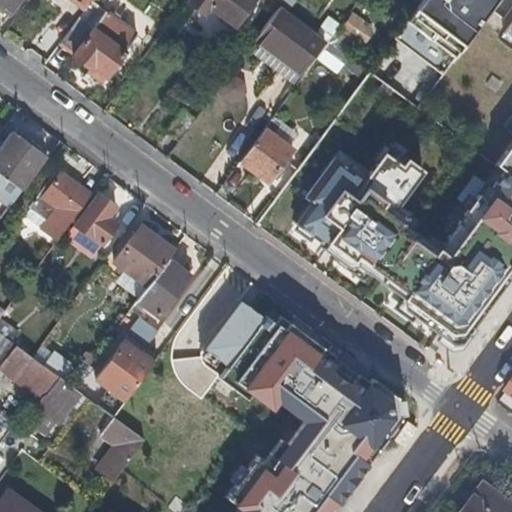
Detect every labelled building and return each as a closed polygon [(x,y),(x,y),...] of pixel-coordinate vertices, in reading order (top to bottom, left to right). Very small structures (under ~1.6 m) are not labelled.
[(23,0),(0,0),(0,9),(10,17),(23,0)] [(71,0),(87,11),(93,4),(95,0),(71,0)] [(253,4),(247,0),(192,0),(188,6),(206,19),(213,9),(236,26),(253,4)] [(276,0),(273,5),(288,15),(298,1),(295,0),(276,0)] [(471,0),(455,23),(424,1),(393,43),(441,79),(498,0),(471,0)] [(424,0),(424,1),(455,23),(471,0),(424,0)] [(137,37),(93,4),(87,11),(62,45),(75,55),(73,58),(91,72),(94,67),(107,77),(137,37)] [(329,46),(312,33),(309,36),(279,14),(257,43),(301,76),(314,58),(301,49),(307,40),(324,53),(329,46)] [(355,15),(337,40),(361,57),(376,37),(359,25),(363,20),(355,15)] [(329,18),(318,32),(327,39),(338,25),(329,18)] [(511,23),(501,38),(511,45),(511,143),(494,168),(511,181),(511,23)] [(370,76),(329,46),(324,53),(318,61),(336,75),(341,69),(363,85),(370,76)] [(166,132),(181,144),(197,123),(182,111),(166,132)] [(49,163),(6,130),(0,137),(0,174),(26,194),(49,163)] [(294,153),(265,131),(240,165),(269,187),(294,153)] [(511,182),(496,170),(436,251),(401,226),(405,221),(393,212),(421,174),(405,162),(400,169),(382,156),(362,184),(332,162),(304,200),(311,205),(296,226),(324,247),(321,250),(346,269),(356,268),(402,301),(403,311),(450,346),(459,345),(511,274),(511,273),(508,271),(511,265),(511,182)] [(58,247),(89,205),(79,197),(82,193),(62,178),(58,184),(53,180),(30,211),(48,224),(43,230),(50,235),(47,239),(58,247)] [(115,211),(97,198),(75,227),(104,249),(119,229),(108,221),(115,211)] [(115,267),(147,292),(169,263),(175,255),(142,231),(115,267)] [(190,278),(169,263),(147,292),(138,305),(158,320),(190,278)] [(0,290),(0,306),(5,311),(13,300),(0,290)] [(239,302),(203,350),(205,351),(219,362),(227,368),(218,379),(235,392),(239,386),(250,395),(269,409),(275,402),(302,423),(285,445),(269,467),(262,462),(255,457),(245,470),(234,485),(226,495),(239,505),(233,511),(322,511),(329,503),(334,507),(346,491),(354,479),(365,465),(361,462),(370,449),(374,453),(398,421),(398,418),(396,403),(395,400),(371,381),(368,385),(362,392),(328,365),(316,356),(321,350),(288,325),(282,334),(273,327),(239,302)] [(273,327),(282,334),(288,325),(280,318),(273,327)] [(2,322),(0,324),(0,333),(19,348),(26,339),(2,322)] [(0,333),(0,349),(6,354),(6,355),(49,387),(57,376),(36,360),(19,348),(0,333)] [(127,398),(151,366),(124,346),(96,382),(109,392),(99,406),(110,415),(113,417),(127,398)] [(6,354),(0,349),(0,365),(39,394),(46,390),(49,387),(6,355),(6,354)] [(316,356),(328,365),(333,359),(321,350),(316,356)] [(43,351),(36,360),(57,376),(63,380),(73,366),(57,355),(54,359),(43,351)] [(205,351),(200,357),(214,368),(219,362),(205,351)] [(49,387),(46,390),(58,398),(59,396),(68,402),(70,404),(79,391),(75,389),(63,380),(57,376),(49,387)] [(352,384),(362,392),(368,385),(357,377),(352,384)] [(511,383),(500,399),(511,407),(511,383)] [(250,395),(239,386),(235,392),(246,401),(250,395)] [(58,398),(46,390),(39,394),(33,403),(57,419),(68,402),(59,396),(58,398)] [(404,417),(402,402),(396,403),(398,418),(404,417)] [(113,417),(110,415),(99,429),(115,441),(96,467),(111,477),(141,437),(135,433),(123,424),(113,417)] [(262,462),(269,467),(285,445),(279,441),(262,462)] [(361,462),(365,465),(374,453),(370,449),(361,462)] [(245,470),(239,466),(228,480),(234,485),(245,470)] [(354,479),(346,491),(350,490),(355,483),(354,479)] [(42,511),(8,486),(0,496),(0,511),(42,511)] [(507,511),(478,492),(464,511),(507,511)] [(322,511),(329,511),(334,507),(329,503),(322,511)]
